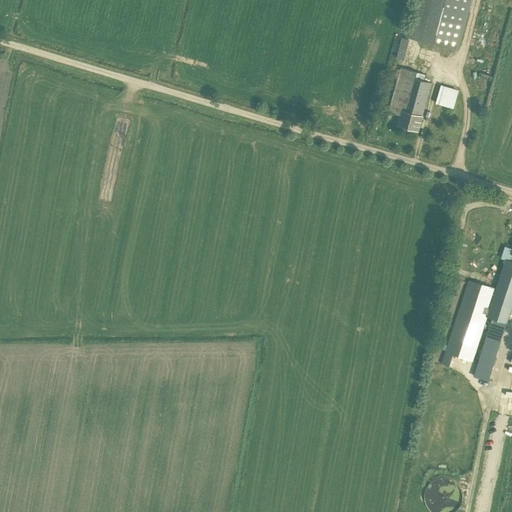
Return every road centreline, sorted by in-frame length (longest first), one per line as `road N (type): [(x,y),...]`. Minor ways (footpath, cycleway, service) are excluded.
road 1 (unclassified): [(511,192),(0,42)]
road 2 (track): [(511,332),(467,511)]
road 3 (track): [(453,175),(467,125),(458,70),(477,0)]
